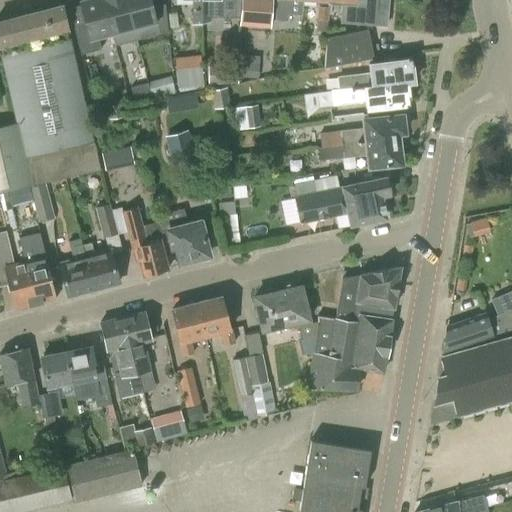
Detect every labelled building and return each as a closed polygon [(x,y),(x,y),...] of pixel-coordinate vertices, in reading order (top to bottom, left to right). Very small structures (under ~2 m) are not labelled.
[(113,34),(104,0),(84,0),(81,1),(87,24),(75,27),(82,55),(103,49),(100,38),(113,34)] [(128,0),(104,0),(113,34),(135,28),(128,0)] [(128,0),(135,28),(149,25),(152,37),(170,32),(167,4),(154,7),(152,0),(128,0)] [(201,23),(201,0),(191,0),(192,25),(201,23)] [(201,0),(201,23),(210,22),(210,0),(201,0)] [(240,0),(240,3),(240,24),(240,26),(270,28),(272,0),(240,0)] [(302,14),(303,0),(276,0),(274,20),(287,21),(288,13),(302,14)] [(318,0),(316,32),(325,33),(327,0),(318,0)] [(327,0),(328,0),(329,0),(342,1),(343,2),(341,22),(375,25),(376,0),(327,0)] [(0,47),(2,54),(0,55),(16,123),(0,127),(0,192),(99,170),(69,38),(67,39),(65,29),(67,29),(62,6),(0,20),(0,47)] [(325,38),(323,67),(372,59),(368,31),(325,38)] [(262,55),(245,54),(245,75),(262,76),(262,55)] [(330,90),(414,81),(411,59),(368,64),(369,73),(337,77),(338,89),(330,90)] [(201,66),(176,68),(179,92),(203,89),(201,66)] [(208,66),(208,85),(238,84),(237,66),(208,66)] [(147,81),(130,86),(134,99),(151,96),(147,81)] [(414,81),(330,90),(330,91),(315,93),(316,108),(365,102),(366,111),(409,106),(407,84),(414,83),(414,81)] [(172,110),(201,108),(201,95),(171,97),(172,110)] [(239,109),(242,128),(258,126),(255,106),(239,109)] [(320,133),(321,146),(384,139),(384,142),(401,140),(400,132),(403,132),(403,129),(407,124),(406,120),(404,121),(403,115),(363,120),(364,128),(320,133)] [(189,130),(166,136),(173,165),(178,164),(195,159),(196,159),(189,130)] [(384,139),(321,146),(321,147),(317,148),(318,161),(367,156),(369,168),(396,165),(400,160),(399,148),(402,147),(401,140),(384,142),(384,139)] [(101,156),(104,171),(133,164),(129,149),(101,156)] [(207,165),(209,181),(222,180),(220,164),(207,165)] [(390,195),(386,177),(294,196),(299,222),(347,212),(350,225),(383,219),(385,215),(381,197),(390,195)] [(29,188),(20,191),(21,197),(31,195),(38,222),(54,218),(45,184),(29,188)] [(229,186),(214,188),(215,199),(231,197),(229,186)] [(234,202),(219,203),(220,216),(227,215),(235,214),(234,202)] [(91,243),(82,245),(94,289),(119,282),(112,255),(122,252),(117,235),(111,211),(111,210),(109,204),(94,207),(102,239),(105,238),(108,252),(94,256),(91,243)] [(121,207),(111,210),(111,211),(117,235),(128,232),(136,261),(139,260),(144,276),(168,269),(158,233),(160,233),(157,222),(142,226),(137,208),(123,211),(121,207)] [(155,216),(157,222),(160,233),(168,231),(173,247),(177,246),(181,261),(195,258),(196,262),(206,259),(206,256),(209,255),(200,221),(187,224),(183,208),(155,216)] [(311,233),(340,227),(338,216),(308,222),(311,233)] [(36,304),(26,262),(13,265),(6,231),(0,232),(0,286),(6,285),(8,292),(11,291),(16,309),(36,304)] [(31,261),(26,262),(36,304),(57,298),(46,257),(40,232),(25,236),(31,261)] [(94,289),(82,245),(82,246),(80,239),(67,242),(73,262),(60,265),(69,295),(94,289)] [(335,319),(329,355),(340,356),(339,362),(345,363),(345,367),(350,368),(351,366),(383,371),(400,267),(359,274),(359,275),(341,278),(334,319),(335,319)] [(316,337),(313,353),(329,355),(335,319),(334,319),(316,316),(316,321),(310,323),(309,320),(301,286),(281,290),(289,325),(290,330),(298,328),(301,340),(316,336),(316,337)] [(261,331),(289,325),(281,290),(253,297),(261,331)] [(222,295),(197,301),(204,334),(219,331),(222,346),(235,343),(231,328),(230,328),(222,295)] [(204,334),(197,301),(174,306),(181,339),(177,340),(181,357),(194,354),(190,337),(204,334)] [(511,309),(510,310),(502,314),(503,315),(497,318),(487,322),(493,339),(511,331),(511,309)] [(145,312),(122,317),(136,373),(138,372),(138,373),(151,369),(144,342),(152,340),(145,312)] [(446,326),(441,355),(493,339),(487,322),(485,313),(446,326)] [(136,373),(122,317),(101,323),(108,351),(119,398),(142,393),(137,373),(138,373),(138,372),(136,373)] [(248,355),(245,356),(258,417),(275,414),(269,381),(267,382),(261,353),(262,353),(258,332),(244,335),(248,355)] [(511,335),(441,356),(430,422),(432,422),(511,399),(511,335)] [(91,346),(67,351),(73,381),(72,381),(75,400),(90,398),(92,406),(111,402),(106,379),(98,380),(97,376),(91,346)] [(28,348),(0,354),(0,357),(6,384),(18,382),(23,406),(39,402),(34,380),(35,380),(28,348)] [(67,351),(42,356),(48,386),(56,384),(72,381),(73,381),(67,351)] [(329,355),(313,353),(306,389),(355,391),(359,369),(382,372),(383,371),(351,366),(350,368),(345,367),(345,363),(339,362),(340,356),(329,355)] [(258,417),(245,356),(231,360),(245,420),(258,417)] [(176,371),(185,407),(200,404),(191,367),(176,371)] [(48,393),(38,394),(46,430),(57,427),(54,416),(62,415),(57,391),(48,393)] [(202,420),(198,405),(185,408),(189,423),(202,420)] [(150,422),(156,442),(187,433),(181,413),(150,422)] [(134,431),(132,424),(118,428),(124,449),(154,441),(150,427),(134,431)] [(360,511),(361,509),(357,508),(361,487),(364,488),(370,450),(310,440),(298,511),(360,511)] [(132,449),(66,465),(74,502),(141,486),(132,449)] [(0,511),(17,511),(71,500),(63,466),(0,481),(0,511)] [(475,511),(472,498),(457,502),(415,511),(475,511)]
